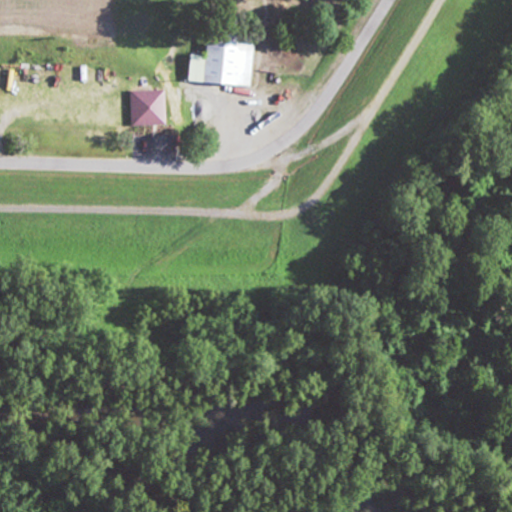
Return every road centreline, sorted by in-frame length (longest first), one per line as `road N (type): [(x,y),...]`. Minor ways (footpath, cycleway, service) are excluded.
road 1 (track): [(0,206),(287,213),(326,183),(438,0)]
road 2 (residential): [(387,0),(319,108),(276,150),(196,168),(0,161)]
